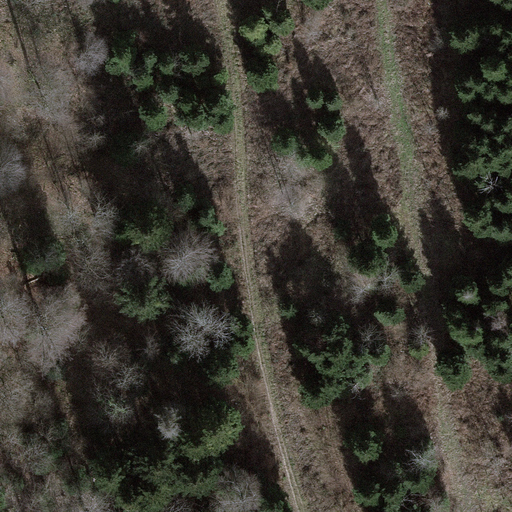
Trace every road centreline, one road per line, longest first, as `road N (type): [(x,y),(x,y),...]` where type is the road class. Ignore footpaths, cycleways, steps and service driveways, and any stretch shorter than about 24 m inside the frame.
road 1 (track): [(303,511),(257,341),(220,0)]
road 2 (track): [(388,0),(464,511)]
